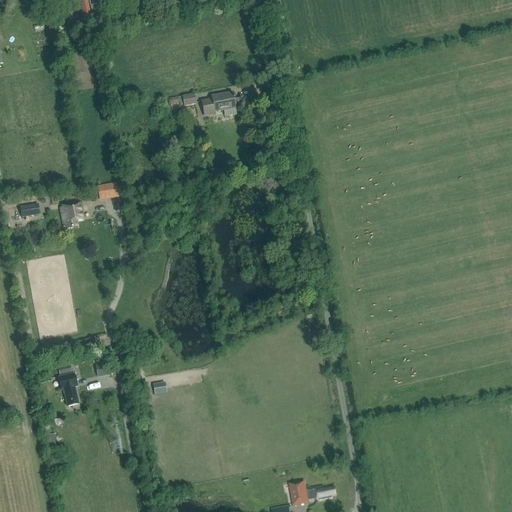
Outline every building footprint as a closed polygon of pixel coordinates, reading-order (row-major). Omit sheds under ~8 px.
[(89,0),(89,1),(90,1),(93,18),(98,17),(96,0),(89,0)] [(87,1),(80,2),(83,20),(91,18),(87,1)] [(83,53),(64,57),(68,77),(87,73),(83,53)] [(212,100),(202,102),(203,110),(204,114),(214,113),(223,111),(225,118),(237,116),(235,109),(232,93),(211,97),(212,100)] [(193,94),(178,97),(180,105),(183,104),(184,107),(195,105),(193,94)] [(186,184),(185,175),(178,176),(179,185),(186,184)] [(117,184),(97,187),(99,199),(119,196),(117,184)] [(63,209),(60,209),(63,226),(66,225),(66,229),(77,227),(76,221),(84,220),(81,205),(80,203),(62,206),(63,209)] [(37,205),(19,209),(22,219),(39,215),(37,205)] [(21,222),(19,209),(8,211),(10,223),(21,222)] [(96,343),(107,340),(104,332),(94,335),(96,343)] [(96,366),(98,377),(110,375),(108,364),(96,366)] [(70,366),(57,369),(59,376),(72,373),(70,366)] [(64,390),(64,391),(63,392),(64,395),(65,395),(67,407),(79,405),(75,388),(77,387),(74,374),(58,378),(61,391),(64,390)] [(165,386),(153,388),(154,391),(155,395),(166,393),(166,389),(165,386)] [(316,501),(331,498),(331,495),(335,494),(334,487),(324,489),(323,486),(305,490),(303,482),(289,485),(294,506),(308,503),(307,500),(316,498),(316,501)]
